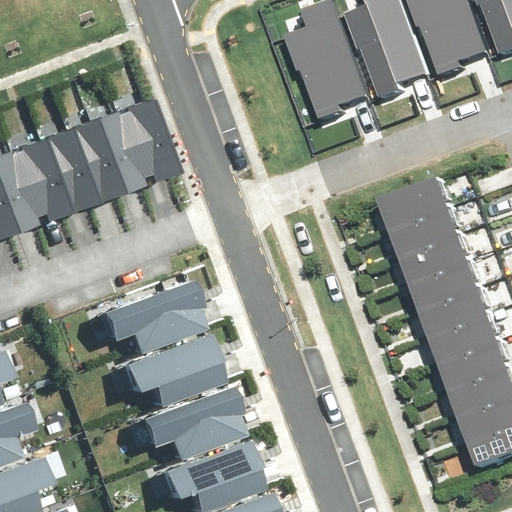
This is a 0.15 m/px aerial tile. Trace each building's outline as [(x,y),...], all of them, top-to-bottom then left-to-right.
[(316,27),(291,37),(303,70),(307,69),(325,117),(349,108),(347,103),(373,93),(338,0),(332,0),(309,9),(316,27)] [(371,0),(373,4),(348,14),(361,47),(365,46),(383,94),(407,85),(405,80),(431,70),(404,0),(371,0)] [(412,0),(423,29),(427,27),(445,75),(469,66),(467,61),(492,52),(473,0),(412,0)] [(511,0),(480,0),(483,7),(487,5),(505,53),(511,50),(511,0)] [(161,168),(135,97),(108,107),(134,178),(161,168)] [(134,178),(108,107),(81,116),(107,188),(134,178)] [(107,188),(81,116),(54,126),(80,198),(107,188)] [(80,198),(54,126),(27,136),(53,207),(80,198)] [(53,207),(27,136),(0,146),(26,217),(53,207)] [(0,226),(26,217),(0,146),(0,145),(0,226)] [(442,177),(379,200),(388,226),(451,203),(442,177)] [(451,203),(388,226),(398,252),(461,229),(451,203)] [(461,229),(398,252),(407,278),(470,255),(461,229)] [(470,255),(407,278),(417,303),(480,281),(470,255)] [(99,308),(109,336),(127,330),(133,348),(199,325),(193,307),(199,305),(190,277),(99,308)] [(480,281),(417,303),(427,329),(489,306),(480,281)] [(489,306),(427,329),(436,355),(499,332),(489,306)] [(119,361),(129,390),(147,383),(153,401),(219,378),(213,360),(219,358),(209,331),(119,361)] [(499,332),(436,355),(446,381),(508,358),(499,332)] [(0,377),(11,374),(1,346),(0,345),(0,377)] [(511,367),(508,358),(446,381),(455,407),(511,386),(511,367)] [(137,413),(146,441),(165,435),(171,452),(237,430),(231,412),(237,410),(227,382),(137,413)] [(511,386),(455,407),(465,433),(511,415),(511,386)] [(13,432),(31,426),(22,398),(0,405),(0,456),(19,450),(13,432)] [(511,415),(465,433),(474,459),(511,444),(511,415)] [(156,468),(166,497),(184,490),(190,508),(256,485),(250,467),(256,465),(247,438),(156,468)] [(31,487),(50,481),(40,452),(0,466),(0,511),(15,511),(37,505),(31,487)] [(195,511),(275,511),(267,487),(195,511)]
